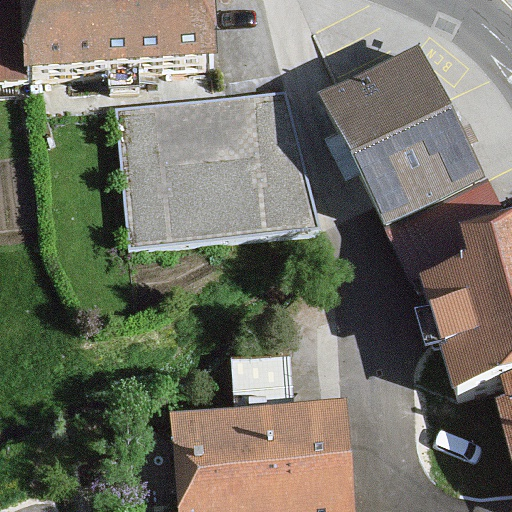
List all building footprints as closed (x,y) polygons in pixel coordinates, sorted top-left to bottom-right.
[(0,0),(0,87),(38,85),(33,0),(0,0)] [(33,0),(38,85),(213,77),(209,0),(33,0)] [(323,106),(387,235),(484,188),(467,154),(478,149),(468,129),(457,134),(430,80),(420,59),(323,106)] [(274,102),(120,114),(130,247),(310,233),(274,102)] [(424,288),(452,402),(501,389),(511,386),(511,237),(461,250),(468,277),(424,288)] [(173,423),(177,511),(350,511),(345,410),(286,413),(283,363),(232,366),(235,420),(173,423)] [(511,386),(501,389),(507,413),(498,416),(511,470),(511,386)]
